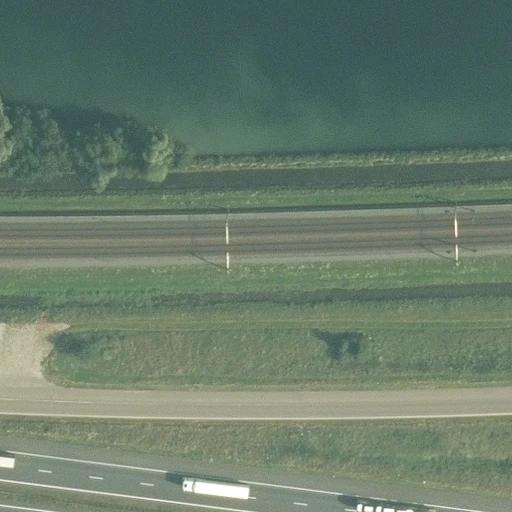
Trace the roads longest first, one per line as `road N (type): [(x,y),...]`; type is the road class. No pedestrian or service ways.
road 1 (motorway): [(511,402),(0,400)]
road 2 (motorway): [(365,511),(0,465)]
